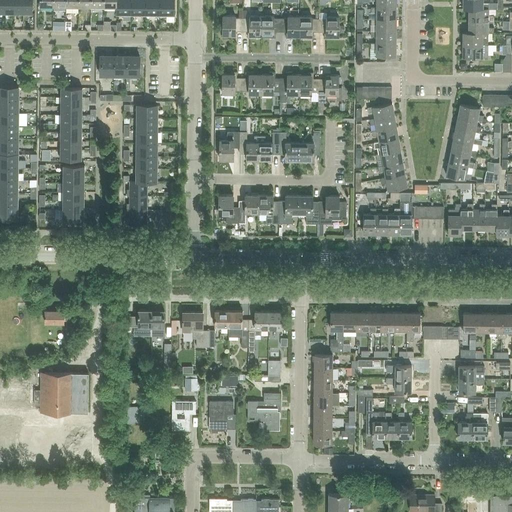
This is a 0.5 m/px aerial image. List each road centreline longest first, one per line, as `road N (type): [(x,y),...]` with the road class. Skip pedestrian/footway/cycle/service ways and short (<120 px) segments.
road 1 (tertiary): [(511,262),(300,260)]
road 2 (residential): [(193,180),(329,181),(330,118)]
road 3 (unclassified): [(298,459),(300,260)]
road 4 (residential): [(195,41),(0,39)]
road 5 (tertiary): [(193,259),(0,257)]
road 6 (residential): [(511,81),(412,80),(412,0)]
road 7 (residential): [(189,511),(190,458),(298,459)]
road 8 (residential): [(195,58),(341,59)]
road 9 (unclassified): [(434,461),(298,459)]
road 10 (unclassified): [(193,180),(195,58)]
